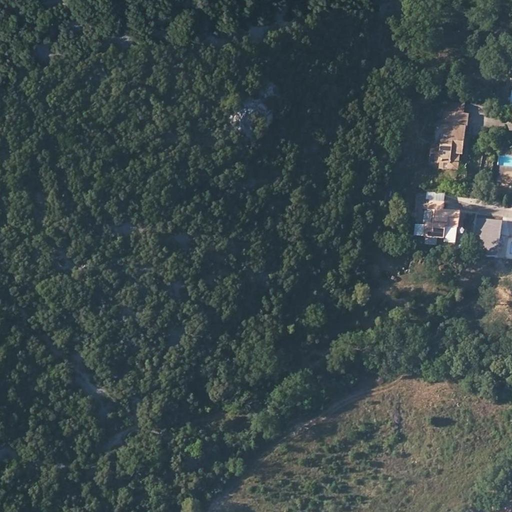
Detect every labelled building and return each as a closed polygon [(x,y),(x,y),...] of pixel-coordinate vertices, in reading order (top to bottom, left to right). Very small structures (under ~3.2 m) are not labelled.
[(447,102),(446,112),(458,114),(459,103),(447,102)] [(459,103),(458,114),(465,114),(466,104),(459,103)] [(458,114),(446,112),(442,147),(432,146),(430,162),(440,163),(440,169),(461,171),(466,129),(468,129),(470,115),(465,114),(458,114)] [(389,189),(387,199),(394,201),(396,191),(389,189)] [(425,201),(429,201),(445,203),(446,194),(426,192),(425,201)] [(428,210),(432,210),(438,211),(436,224),(431,224),(426,223),(424,240),(453,243),(455,229),(459,230),(461,214),(444,212),(445,203),(429,201),(428,210)]
